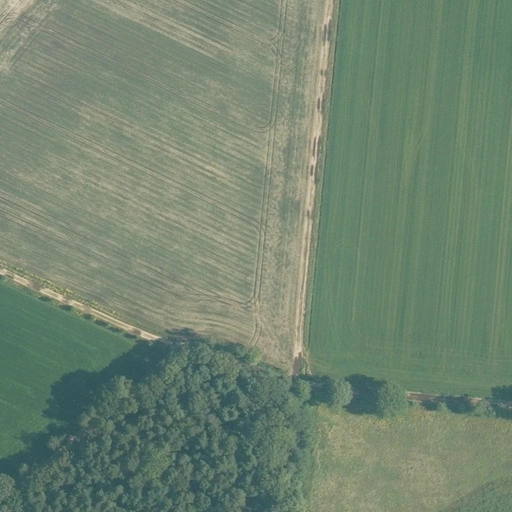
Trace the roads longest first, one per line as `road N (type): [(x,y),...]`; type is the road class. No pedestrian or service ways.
road 1 (track): [(174,350),(208,350),(296,386),(511,407)]
road 2 (track): [(191,511),(93,426),(174,350)]
road 3 (track): [(174,350),(0,272)]
road 4 (track): [(0,503),(93,426)]
